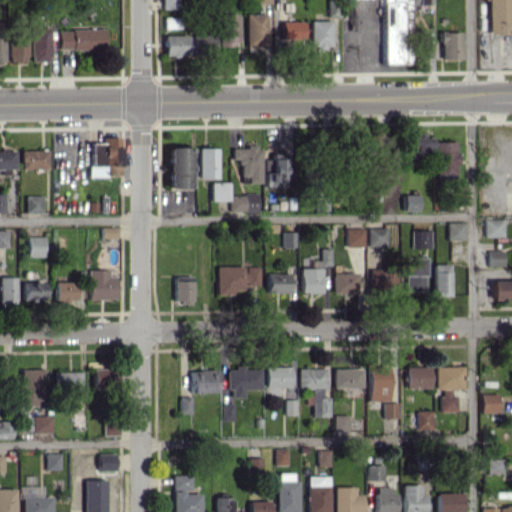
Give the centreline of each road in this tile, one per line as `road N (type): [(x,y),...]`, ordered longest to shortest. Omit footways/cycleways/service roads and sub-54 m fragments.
road 1 (residential): [(0,332),(511,323)]
road 2 (tertiary): [(0,104),(511,96)]
road 3 (residential): [(139,0),(140,511)]
